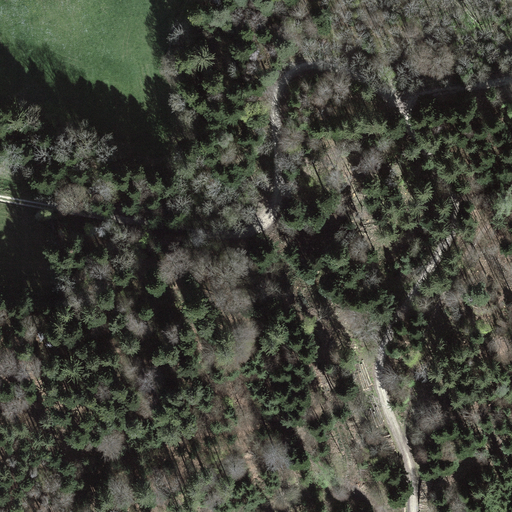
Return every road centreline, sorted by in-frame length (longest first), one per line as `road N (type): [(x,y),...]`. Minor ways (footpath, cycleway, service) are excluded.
road 1 (track): [(0,197),(235,236),(264,224),(276,202),(275,96),(290,68),(343,69),(408,101)]
road 2 (track): [(404,444),(385,402),(380,356),(447,240),(455,207),(409,131),(408,101)]
